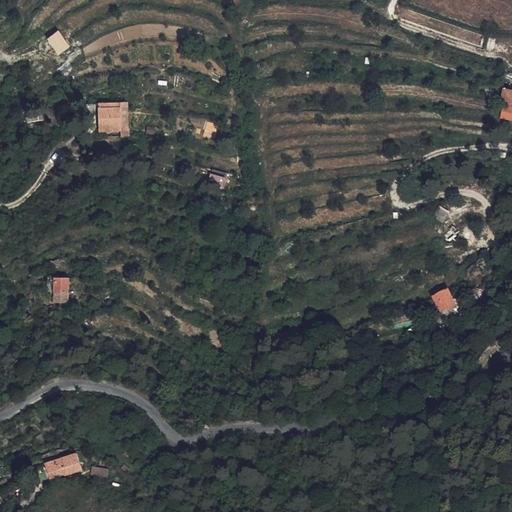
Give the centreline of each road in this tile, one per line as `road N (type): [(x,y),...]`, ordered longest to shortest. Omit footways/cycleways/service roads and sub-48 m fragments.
road 1 (unclassified): [(0,415),(56,387),(91,386),(137,400),(168,431),(190,437),(247,426),(343,427),(432,404),(511,357)]
road 2 (track): [(511,148),(438,152),(405,171),(394,197),(411,205),(463,191),(511,223)]
road 3 (track): [(395,0),(392,16),(404,25),(511,62)]
